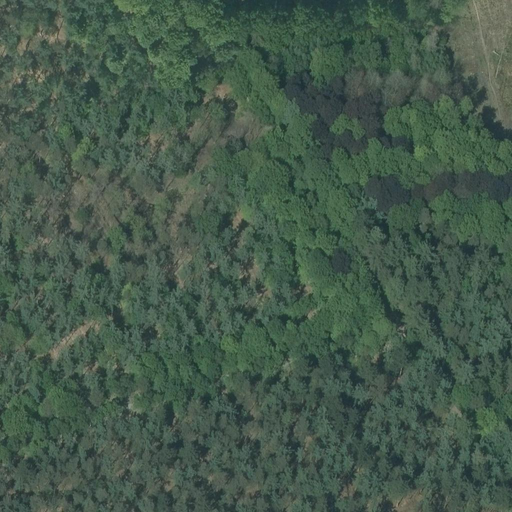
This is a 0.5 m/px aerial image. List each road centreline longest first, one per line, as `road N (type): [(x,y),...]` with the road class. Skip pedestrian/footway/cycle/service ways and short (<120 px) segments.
road 1 (track): [(0,439),(395,322),(506,280)]
road 2 (track): [(511,508),(342,240)]
road 3 (track): [(342,240),(189,0)]
road 4 (track): [(511,211),(463,0)]
road 5 (track): [(342,240),(506,280)]
